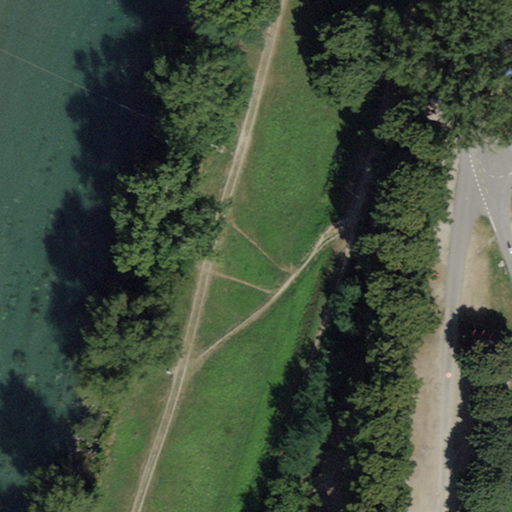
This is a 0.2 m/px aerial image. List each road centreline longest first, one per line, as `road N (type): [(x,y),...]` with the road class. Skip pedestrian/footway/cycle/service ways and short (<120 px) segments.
road 1 (track): [(131,511),(279,0)]
road 2 (residential): [(480,162),(471,88),(481,0)]
